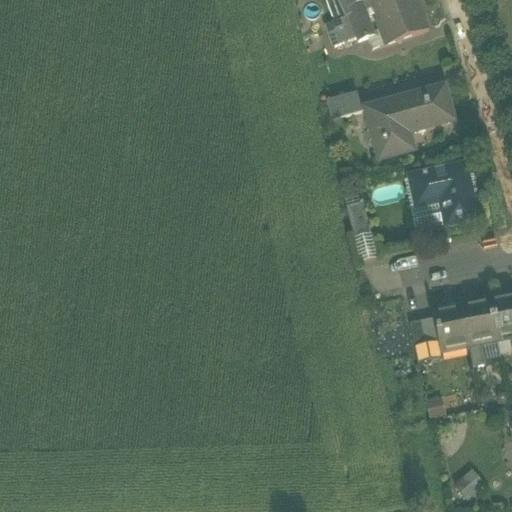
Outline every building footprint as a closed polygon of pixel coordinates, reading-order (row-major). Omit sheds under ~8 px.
[(340,0),(345,10),(362,3),(369,1),(368,0),(340,0)] [(374,23),(384,48),(428,31),(416,0),(368,0),(369,1),(377,22),(374,23)] [(356,40),(357,44),(374,37),(362,3),(345,10),(348,19),(356,40)] [(326,27),(333,48),(356,40),(348,19),(326,27)] [(376,155),(378,162),(412,153),(407,136),(452,124),(443,91),(366,112),(366,114),(368,121),(364,123),(373,156),(376,155)] [(327,103),(333,124),(360,116),(354,96),(327,103)] [(438,200),(445,230),(476,223),(464,168),(408,180),(409,184),(414,206),(438,200)] [(416,236),(445,230),(438,200),(414,206),(409,184),(404,185),(416,236)] [(346,210),(353,238),(369,234),(362,206),(346,210)] [(369,234),(353,238),(359,264),(376,260),(369,234)] [(511,297),(488,302),(497,345),(509,343),(511,342),(511,297)] [(460,308),(469,351),(480,349),(497,345),(488,302),(460,308)] [(440,357),(469,351),(460,308),(431,314),(433,322),(437,345),(440,357)] [(433,322),(421,324),(426,348),(437,345),(433,322)] [(414,350),(426,348),(421,324),(409,326),(414,350)] [(511,356),(509,343),(497,345),(499,359),(511,356)] [(441,361),(440,357),(437,345),(426,348),(414,350),(416,362),(417,365),(441,361)] [(485,369),(480,349),(469,351),(473,372),(485,369)] [(473,472),(455,487),(466,500),(484,485),(473,472)]
